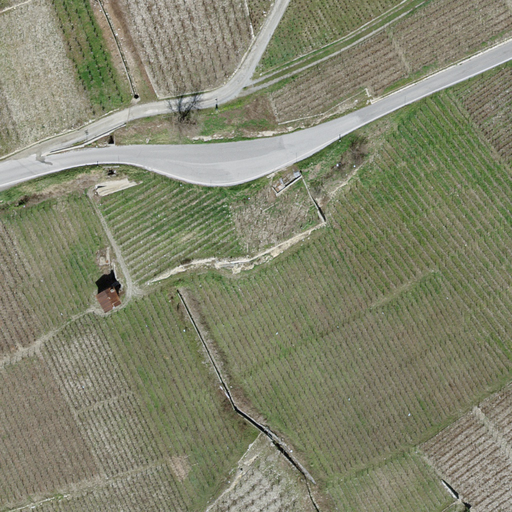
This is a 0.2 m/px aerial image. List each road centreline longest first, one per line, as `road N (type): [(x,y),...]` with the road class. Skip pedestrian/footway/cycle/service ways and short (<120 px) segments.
road 1 (residential): [(511,54),(380,114),(289,144),(214,159),(73,158),(0,181)]
road 2 (track): [(287,0),(221,95),(123,117),(44,148),(22,171)]
